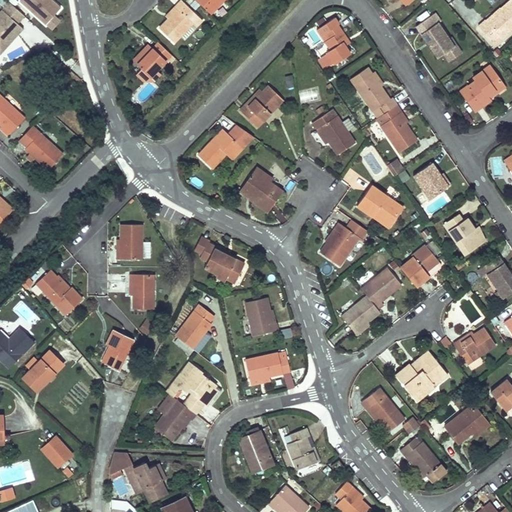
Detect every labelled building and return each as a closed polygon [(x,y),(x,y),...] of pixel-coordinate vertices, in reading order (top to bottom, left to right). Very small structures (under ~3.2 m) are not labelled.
[(18,0),(18,1),(44,24),(51,16),(59,8),(49,0),(18,0)] [(195,0),(209,13),(222,0),(195,0)] [(167,19),(158,28),(173,42),(192,23),(187,17),(192,12),(181,1),(174,7),(177,9),(167,19)] [(16,23),(22,15),(8,2),(0,10),(0,38),(6,44),(11,39),(5,34),(16,23)] [(484,22),(478,27),(491,42),(497,37),(500,40),(511,29),(511,2),(487,24),(484,22)] [(174,7),(165,17),(167,19),(177,9),(174,7)] [(437,23),(441,21),(435,13),(419,24),(424,31),(420,34),(437,58),(442,54),(453,47),(448,39),(437,23)] [(27,25),(19,33),(33,46),(44,35),(26,16),(22,20),(27,25)] [(49,28),(56,21),(51,16),(44,24),(49,28)] [(16,23),(5,34),(11,39),(21,27),(16,23)] [(424,31),(419,24),(415,26),(420,34),(424,31)] [(338,26),(325,34),(329,39),(324,42),(330,51),(326,53),(327,54),(319,60),(325,70),(334,64),(334,65),(350,55),(346,48),(343,44),(348,41),(338,26)] [(451,38),(448,39),(453,47),(442,54),(447,61),(461,52),(451,38)] [(151,48),(136,64),(140,68),(135,74),(142,80),(153,81),(159,75),(155,71),(171,55),(157,42),(151,48)] [(147,45),(132,60),(136,64),(151,48),(147,45)] [(372,112),(378,108),(383,114),(397,104),(391,97),(389,99),(380,87),(370,74),(366,67),(349,80),(372,112)] [(489,67),(472,78),(474,82),(460,92),(475,113),(490,101),(488,99),(487,96),(502,86),(489,67)] [(374,72),(370,74),(380,87),(383,85),(374,72)] [(245,105),(240,111),(258,128),(283,100),(268,86),(248,108),(245,105)] [(502,86),(487,96),(488,99),(504,88),(502,86)] [(0,96),(0,122),(4,127),(0,131),(7,137),(24,119),(0,96)] [(383,114),(378,118),(401,151),(418,139),(406,123),(399,114),(403,112),(397,104),(383,114)] [(332,110),(312,124),(317,131),(320,129),(337,155),(354,143),(332,110)] [(403,112),(399,114),(406,123),(409,120),(403,112)] [(253,138),(237,126),(229,135),(222,129),(198,155),(211,168),(225,154),(231,160),(253,138)] [(31,127),(18,141),(25,148),(23,149),(46,171),(61,156),(31,127)] [(511,154),(511,155),(502,161),(505,166),(511,161),(511,154)] [(262,157),(257,165),(267,172),(273,164),(262,157)] [(402,171),(395,161),(386,168),(393,177),(402,171)] [(432,162),(414,176),(431,199),(449,185),(441,174),(432,162)] [(256,167),(253,171),(269,182),(271,179),(256,167)] [(253,171),(238,192),(267,212),(282,192),(269,182),(253,171)] [(452,183),(443,172),(441,174),(449,185),(452,183)] [(370,187),(355,207),(371,218),(373,215),(389,227),(402,209),(370,187)] [(0,222),(12,210),(3,202),(0,204),(0,222)] [(457,214),(443,223),(464,254),(483,242),(474,228),(465,216),(461,219),(457,214)] [(359,239),(365,231),(350,221),(345,228),(339,224),(325,244),(319,253),(338,266),(358,238),(359,239)] [(339,224),(337,223),(323,243),(325,244),(339,224)] [(142,224),(121,224),(121,239),(122,252),(116,252),(116,261),(142,261),(142,260),(142,245),(142,224)] [(479,225),(474,228),(483,242),(486,240),(479,225)] [(426,230),(421,234),(425,238),(430,235),(426,230)] [(425,246),(433,257),(439,252),(431,241),(425,246)] [(214,250),(207,244),(199,259),(207,263),(204,269),(234,284),(243,265),(214,250)] [(142,245),(142,260),(151,260),(151,245),(142,245)] [(412,258),(400,268),(416,287),(428,277),(425,272),(438,262),(433,257),(425,246),(424,246),(411,257),(412,258)] [(498,254),(495,257),(500,264),(503,262),(498,254)] [(495,257),(476,270),(481,276),(485,273),(497,290),(502,297),(511,290),(511,275),(503,262),(500,264),(495,257)] [(440,264),(438,262),(425,272),(428,277),(438,268),(440,264)] [(366,275),(357,283),(361,288),(361,289),(367,296),(377,310),(383,304),(381,302),(401,285),(387,268),(371,281),(366,275)] [(50,270),(35,284),(65,315),(82,300),(70,288),(66,292),(53,279),(56,277),(50,270)] [(153,276),(129,276),(129,283),(132,283),(133,295),(133,310),(153,310),(153,276)] [(349,276),(338,285),(343,291),(353,282),(349,276)] [(497,290),(493,292),(499,299),(502,297),(497,290)] [(367,296),(341,317),(354,333),(368,322),(380,313),(377,310),(367,296)] [(266,297),(244,302),(252,335),(277,330),(275,323),(272,324),(269,311),(266,297)] [(20,300),(12,309),(29,323),(37,314),(20,300)] [(198,304),(174,335),(177,338),(188,346),(191,348),(204,330),(210,323),(209,322),(213,316),(198,304)] [(368,322),(354,333),(357,336),(370,325),(368,322)] [(0,361),(8,369),(34,342),(19,327),(9,336),(0,327),(0,361)] [(471,333),(453,346),(460,356),(461,356),(466,364),(494,345),(483,329),(473,336),(471,333)] [(208,333),(204,330),(191,348),(194,351),(208,333)] [(134,343),(113,332),(105,347),(110,349),(112,350),(104,365),(119,373),(134,343)] [(188,346),(177,338),(174,342),(184,351),(188,346)] [(445,338),(439,343),(444,349),(450,344),(445,338)] [(20,377),(36,393),(64,364),(48,348),(37,359),(33,355),(23,366),(27,370),(20,377)] [(112,350),(110,349),(102,364),(104,365),(112,350)] [(276,352),(244,360),(250,380),(289,372),(285,356),(278,358),(276,352)] [(410,368),(397,378),(416,402),(426,394),(422,390),(431,384),(433,387),(447,376),(429,354),(411,369),(410,368)] [(169,393),(172,396),(177,389),(184,394),(189,388),(195,393),(192,396),(205,405),(209,401),(211,403),(221,391),(214,386),(215,384),(201,373),(202,372),(188,361),(165,391),(169,393)] [(511,415),(511,382),(509,385),(506,381),(489,393),(505,413),(506,412),(510,417),(511,415)] [(422,390),(426,394),(434,388),(433,387),(431,384),(422,390)] [(377,388),(359,402),(365,410),(368,408),(377,419),(387,431),(403,419),(377,388)] [(172,396),(169,393),(156,409),(162,414),(175,399),(172,396)] [(205,405),(192,396),(190,399),(202,409),(205,405)] [(184,406),(175,399),(162,414),(153,426),(170,440),(187,417),(190,419),(195,414),(184,406)] [(184,406),(195,414),(202,409),(190,399),(184,406)] [(474,404),(444,427),(457,444),(471,432),(471,433),(487,421),(474,404)] [(368,408),(365,410),(374,421),(377,419),(368,408)] [(412,416),(401,425),(404,429),(415,421),(412,416)] [(423,419),(419,422),(425,430),(429,427),(423,419)] [(415,421),(404,429),(408,434),(419,426),(415,421)] [(487,421),(471,433),(473,435),(489,423),(487,421)] [(291,442),(286,444),(296,469),(319,460),(309,435),(307,435),(304,428),(289,434),(291,442)] [(258,430),(237,438),(249,469),(270,461),(258,430)] [(56,436),(42,449),(59,466),(72,453),(56,436)] [(414,437),(398,450),(404,456),(405,455),(414,467),(415,465),(424,476),(425,475),(432,482),(438,478),(446,471),(421,442),(420,443),(414,437)] [(126,452),(114,452),(108,467),(107,475),(108,475),(119,470),(123,468),(134,493),(143,489),(149,502),(166,494),(153,466),(148,468),(145,460),(133,465),(126,452)] [(337,460),(329,465),(335,471),(342,466),(337,460)] [(270,461),(249,469),(251,473),(272,465),(270,461)] [(62,471),(67,477),(72,473),(67,467),(62,471)] [(119,470),(108,475),(110,480),(121,475),(119,470)] [(331,470),(327,474),(332,479),(335,476),(331,470)] [(87,481),(84,475),(75,480),(78,485),(87,481)] [(344,482),(334,493),(340,499),(335,505),(343,511),(367,511),(370,509),(359,499),(348,489),(350,487),(344,482)] [(283,485),(267,504),(272,508),(274,506),(280,511),(302,511),(307,507),(283,485)] [(350,487),(348,489),(359,499),(361,496),(350,487)] [(0,501),(10,498),(8,490),(0,492),(0,501)] [(182,498),(161,507),(163,511),(186,511),(183,505),(185,505),(182,498)] [(509,511),(505,507),(499,511),(496,511),(489,503),(477,511),(509,511)]
